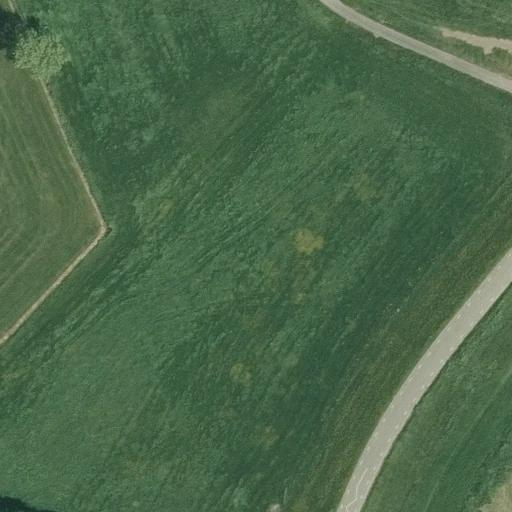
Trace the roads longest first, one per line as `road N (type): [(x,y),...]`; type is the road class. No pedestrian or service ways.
road 1 (tertiary): [(345,511),(364,462),(511,264)]
road 2 (unknown): [(323,0),(511,90)]
